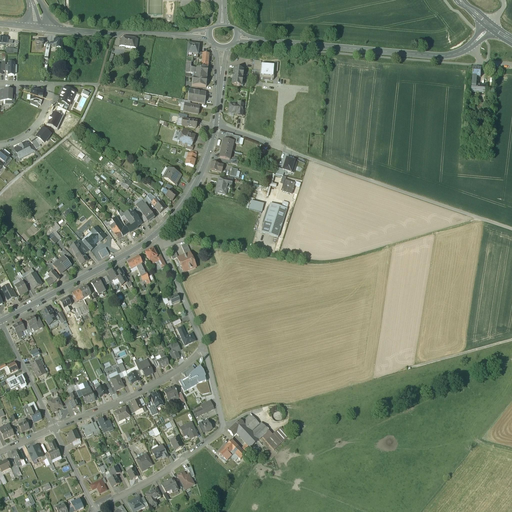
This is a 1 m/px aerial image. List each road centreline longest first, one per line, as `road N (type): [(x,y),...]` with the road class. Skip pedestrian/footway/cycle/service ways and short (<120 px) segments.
road 1 (tertiary): [(490,31),(462,56),(430,61),(268,48)]
road 2 (residential): [(204,351),(222,430),(95,511)]
road 3 (track): [(477,221),(339,266),(279,261)]
road 4 (track): [(511,231),(319,166)]
road 5 (tertiary): [(155,239),(0,326)]
road 6 (residential): [(204,351),(145,391),(53,430)]
road 7 (tertiary): [(178,41),(49,28)]
road 8 (tertiary): [(215,131),(193,190),(155,239)]
road 9 (residential): [(155,239),(204,351)]
